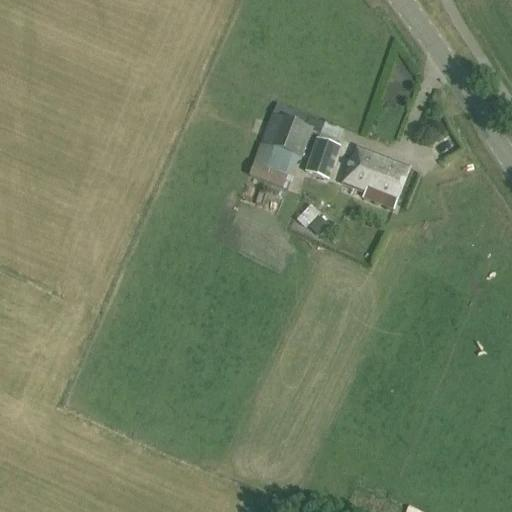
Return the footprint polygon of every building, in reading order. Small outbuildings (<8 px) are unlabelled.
[(277,117),(259,167),(297,181),(315,131),(277,117)] [(455,139),(437,149),(443,160),(461,150),(455,139)] [(311,160),(320,165),(317,173),(332,179),(345,151),(320,140),(311,160)] [(404,170),(356,151),(342,188),(366,197),(364,202),(388,212),(404,170)] [(326,219),(313,230),(321,239),(334,229),(326,219)]
